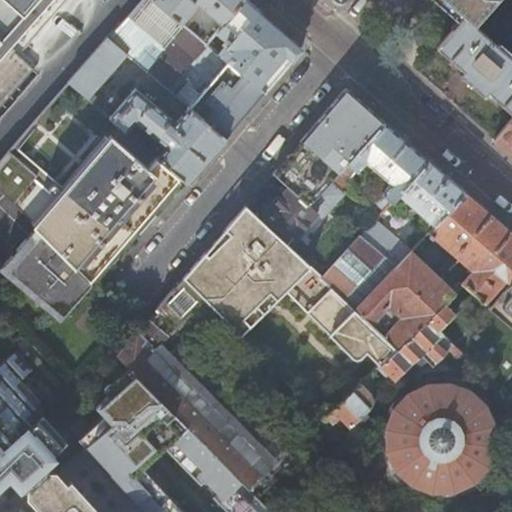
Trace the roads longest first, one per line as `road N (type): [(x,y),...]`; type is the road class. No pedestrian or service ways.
road 1 (residential): [(131,288),(339,44)]
road 2 (residential): [(339,44),(511,193)]
